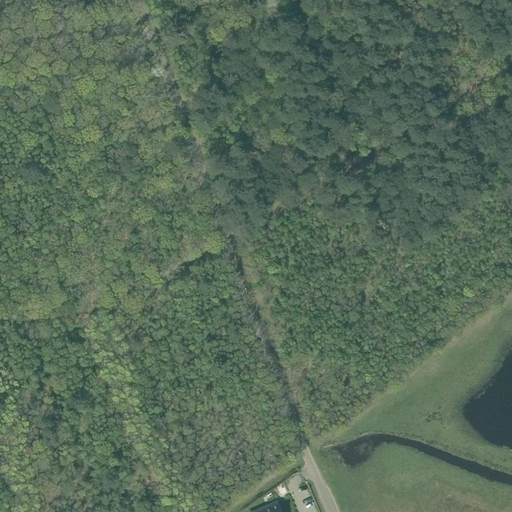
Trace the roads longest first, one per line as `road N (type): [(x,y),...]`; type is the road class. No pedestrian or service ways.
road 1 (unclassified): [(330,511),(139,0)]
road 2 (track): [(511,64),(229,239)]
road 3 (track): [(227,237),(131,302),(0,324)]
